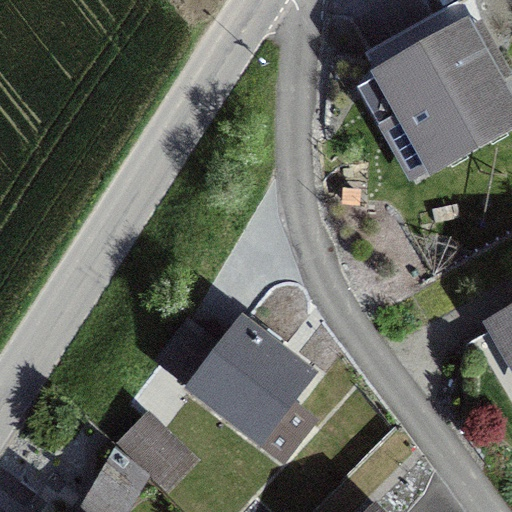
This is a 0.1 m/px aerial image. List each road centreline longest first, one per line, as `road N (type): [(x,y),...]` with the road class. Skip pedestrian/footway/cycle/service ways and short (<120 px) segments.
road 1 (residential): [(486,511),(318,280),(296,185),(303,0)]
road 2 (tertiary): [(260,0),(0,396)]
